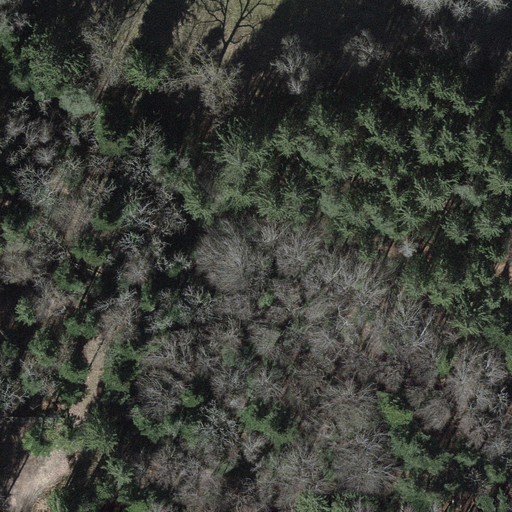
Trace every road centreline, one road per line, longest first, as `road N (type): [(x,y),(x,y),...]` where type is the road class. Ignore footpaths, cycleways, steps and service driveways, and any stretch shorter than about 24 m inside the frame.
road 1 (track): [(71,434),(256,487),(332,483),(417,499)]
road 2 (track): [(22,511),(89,398),(96,360),(77,317),(33,305),(0,314)]
